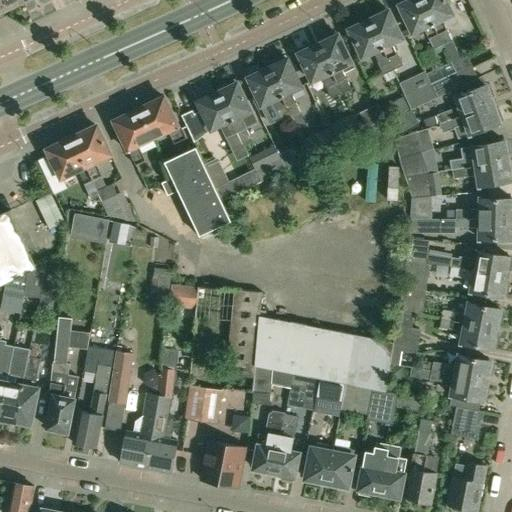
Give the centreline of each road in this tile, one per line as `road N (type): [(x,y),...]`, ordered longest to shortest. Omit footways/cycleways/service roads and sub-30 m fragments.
road 1 (residential): [(502,511),(511,461),(511,46),(488,0)]
road 2 (residential): [(0,145),(334,0)]
road 3 (residential): [(271,511),(0,465)]
road 4 (primary): [(23,93),(230,0)]
road 5 (residential): [(132,0),(7,57)]
